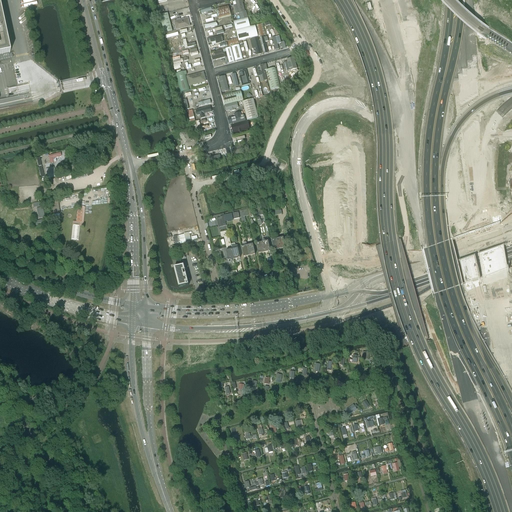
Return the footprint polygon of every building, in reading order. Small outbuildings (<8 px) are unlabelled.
[(255,16),(262,13),(256,0),(253,0),(252,0),(253,4),(250,5),(255,16)] [(216,8),(219,19),(231,16),(228,5),(216,8)] [(0,109),(0,106),(0,55),(3,54),(3,56),(8,55),(8,53),(10,53),(0,8),(0,109)] [(160,15),(164,34),(173,32),(168,13),(160,15)] [(174,21),(176,30),(191,27),(189,17),(174,21)] [(248,19),(234,22),(236,31),(250,27),(248,19)] [(266,36),(263,24),(256,26),(259,38),(266,36)] [(255,26),(236,31),(239,42),(258,37),(255,26)] [(224,44),(222,35),(209,38),(211,47),(224,44)] [(280,35),(272,37),(276,50),(279,49),(278,44),(282,43),(280,35)] [(227,40),(229,48),(239,45),(237,37),(227,40)] [(232,47),(236,62),(243,60),(240,45),(239,45),(232,47)] [(190,90),(185,71),(180,51),(169,54),(180,93),(190,90)] [(300,66),(294,56),(275,62),(281,87),(288,81),(299,71),(300,68),(300,66)] [(195,64),(203,62),(202,58),(185,62),(187,70),(196,67),(195,64)] [(265,71),(271,91),(281,88),(276,68),(265,71)] [(230,90),(226,75),(219,77),(222,92),(230,90)] [(225,106),(243,101),(241,90),(222,95),(225,106)] [(259,119),(254,99),(242,102),(247,122),(259,119)] [(217,115),(214,106),(193,112),(195,120),(217,115)] [(198,131),(215,126),(213,118),(195,122),(198,131)] [(250,131),(247,122),(230,127),(232,136),(250,131)] [(250,133),(233,137),(235,146),(252,141),(250,133)] [(235,148),(231,149),(232,154),(233,157),(250,153),(248,144),(235,148)] [(225,150),(205,156),(207,164),(227,159),(227,155),(225,150)] [(50,163),(55,162),(54,158),(62,157),(61,153),(48,155),(50,163)] [(56,175),(54,167),(45,170),(47,177),(56,175)] [(58,206),(56,197),(50,198),(53,213),(59,212),(58,206)] [(45,217),(43,207),(37,208),(38,218),(45,217)] [(255,209),(258,220),(260,220),(259,216),(263,215),(262,208),(255,209)] [(233,221),(232,214),(224,215),(226,222),(233,221)] [(226,225),(226,223),(224,216),(220,217),(220,218),(216,218),(219,227),(226,225)] [(79,240),(80,227),(80,226),(72,225),(71,240),(79,240)] [(174,236),(176,243),(195,239),(194,236),(192,237),(190,232),(174,236)] [(283,238),(277,239),(279,249),(285,248),(283,238)] [(279,249),(277,239),(271,240),(274,250),(279,249)] [(268,241),(262,242),(264,252),(270,251),(268,241)] [(258,254),(264,252),(262,242),(256,244),(258,254)] [(230,244),(232,250),(234,259),(240,258),(238,248),(236,249),(234,243),(230,244)] [(253,245),(246,246),(249,256),(255,255),(253,245)] [(232,250),(226,251),(228,261),(234,259),(232,250)] [(184,265),(174,268),(179,288),(189,285),(184,265)] [(387,371),(386,359),(377,360),(379,372),(387,371)] [(370,406),(366,400),(362,403),(366,409),(370,406)]
